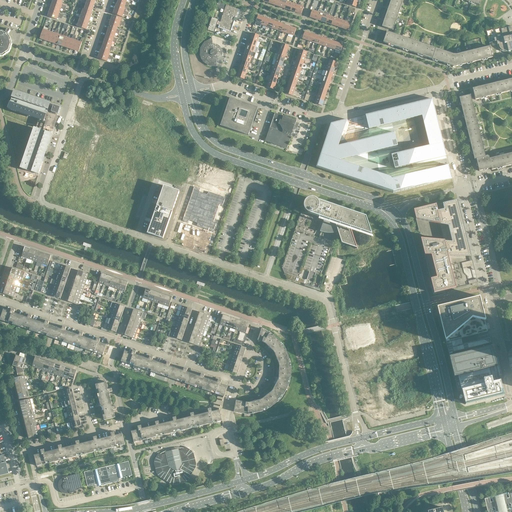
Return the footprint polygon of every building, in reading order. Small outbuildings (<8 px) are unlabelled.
[(53,0),(52,4),(66,8),(66,7),(62,5),(63,2),(62,2),(61,2),(55,0),(53,0)] [(401,6),(390,3),(386,15),(397,18),(401,6)] [(93,8),(82,4),(81,6),(85,7),(84,9),(84,10),(91,12),(92,12),(93,8)] [(116,5),(114,10),(128,14),(128,13),(124,11),(125,8),(124,8),(116,5)] [(303,7),(298,5),(295,13),(301,14),(303,7)] [(207,31),(214,33),(217,25),(219,25),(218,27),(230,32),(234,20),(233,20),(234,18),(235,18),(238,10),(226,6),(220,22),(218,22),(218,20),(212,18),(207,31)] [(60,11),(50,8),(49,12),(63,17),(63,16),(59,13),(60,11)] [(310,17),(315,19),(318,12),(312,10),(310,17)] [(319,10),(318,12),(315,19),(321,21),(323,14),(324,12),(319,10)] [(91,17),(77,12),(76,13),(81,15),(80,18),(89,21),(91,17)] [(122,19),(112,15),(111,20),(125,25),(125,24),(121,21),(122,19)] [(397,18),(386,15),(382,27),(388,29),(393,30),(397,18)] [(255,23),(261,25),(263,17),(258,16),(255,23)] [(88,25),(74,21),(73,22),(78,24),(77,27),(86,30),(88,25)] [(350,23),(345,21),(342,29),(348,30),(350,23)] [(110,24),(110,25),(108,29),(119,32),(120,31),(117,29),(117,27),(110,24)] [(46,30),(43,29),(40,39),(44,40),(49,26),(48,26),(46,30)] [(504,28),(501,29),(502,36),(494,38),(494,41),(489,43),(490,47),(490,46),(489,43),(492,42),(493,46),(497,45),(497,46),(497,47),(498,48),(499,50),(501,51),(502,52),(504,52),(505,52),(506,52),(508,51),(508,49),(511,49),(511,51),(511,50),(511,26),(510,27),(509,27),(508,27),(508,29),(505,30),(504,28)] [(296,29),(290,27),(288,34),(294,36),(296,29)] [(8,30),(6,32),(5,31),(4,32),(3,31),(0,31),(0,56),(3,57),(9,52),(10,52),(12,44),(10,37),(10,36),(9,35),(8,34),(10,31),(10,30),(9,29),(8,29),(8,30)] [(54,33),(52,32),(49,42),(53,43),(58,29),(56,29),(54,33)] [(63,36),(60,35),(57,45),(61,46),(66,32),(65,32),(63,36)] [(310,34),(305,32),(302,39),(308,41),(310,34)] [(387,32),(383,42),(391,45),(391,44),(394,45),(393,46),(398,48),(402,37),(387,32)] [(114,36),(107,33),(105,37),(116,41),(117,40),(114,38),(114,36)] [(259,36),(252,33),(250,39),(257,41),(259,36)] [(71,39),(69,38),(66,48),(70,49),(75,35),(73,35),(71,39)] [(416,42),(402,37),(398,48),(403,49),(403,48),(406,49),(405,50),(413,53),(416,42)] [(80,42),(77,41),(74,50),(79,52),(83,38),(82,38),(80,42)] [(211,41),(211,39),(204,42),(200,48),(200,49),(200,56),(203,62),(209,66),(216,67),(216,65),(216,63),(219,55),(222,56),(222,51),(220,47),(217,44),(216,44),(212,44),(211,41)] [(112,44),(104,41),(102,46),(114,49),(114,48),(111,46),(112,44)] [(431,47),(416,42),(413,53),(420,55),(421,54),(423,55),(423,56),(428,58),(431,47)] [(343,45),(337,43),(335,50),(340,52),(343,45)] [(289,46),(282,44),(280,49),(287,52),(289,46)] [(490,46),(474,50),(477,61),(482,60),(482,59),(484,58),(484,60),(492,58),(490,46)] [(447,52),(431,47),(428,58),(432,59),(433,58),(435,59),(435,60),(443,63),(447,52)] [(101,50),(99,54),(113,59),(113,58),(109,55),(110,53),(109,52),(109,53),(101,50)] [(307,52),(300,50),(298,55),(305,58),(307,52)] [(477,61),(474,50),(459,54),(461,64),(462,65),(470,63),(469,62),(472,61),(472,63),(477,61)] [(453,54),(447,52),(443,63),(447,64),(448,63),(450,64),(449,65),(453,66),(453,67),(453,61),(453,54)] [(461,64),(459,54),(456,54),(453,54),(453,61),(453,67),(456,67),(456,66),(459,66),(459,64),(461,64)] [(337,62),(330,60),(328,66),(335,68),(337,62)] [(246,74),(239,71),(237,77),(244,79),(246,74)] [(510,79),(509,79),(508,80),(508,79),(507,80),(508,80),(503,81),(506,92),(511,90),(511,78),(510,79)] [(506,92),(503,81),(498,82),(497,82),(496,83),(495,82),(495,83),(488,85),(490,96),(495,95),(495,93),(497,93),(498,94),(506,92)] [(276,84),(269,82),(267,87),(274,90),(276,84)] [(490,96),(488,85),(480,87),(480,86),(480,87),(479,87),(478,87),(477,87),(472,89),(475,100),(483,98),(483,96),(485,96),(486,97),(490,96)] [(294,90),(287,88),(285,93),(292,96),(294,90)] [(52,132),(53,132),(58,117),(61,108),(50,104),(14,91),(8,109),(44,122),(46,115),(48,116),(44,129),(45,130),(44,132),(34,128),(22,164),(21,168),(39,174),(40,171),(52,134),(52,132)] [(470,95),(459,98),(462,110),(473,107),(470,95)] [(258,107),(230,98),(220,126),(248,135),(258,107)] [(324,100),(317,98),(315,104),(322,106),(324,100)] [(452,179),(432,99),(364,115),(349,119),(331,124),(316,167),(392,193),(452,179)] [(476,120),(473,107),(462,110),(465,122),(476,120)] [(274,113),(265,141),(287,148),(294,128),(296,122),(296,121),(295,120),(274,113)] [(479,132),(476,120),(465,122),(468,135),(479,132)] [(482,144),(479,132),(468,135),(471,147),(482,144)] [(485,156),(482,144),(471,147),(474,159),(476,159),(485,157),(485,156)] [(507,166),(504,155),(489,159),(491,168),(491,170),(500,168),(499,167),(502,166),(502,167),(507,166)] [(487,156),(485,156),(485,157),(476,159),(479,171),(491,168),(489,159),(489,157),(487,156)] [(163,186),(154,213),(170,218),(179,191),(163,186)] [(196,226),(213,232),(216,223),(214,222),(219,205),(222,206),(225,198),(208,192),(207,194),(199,192),(200,189),(194,187),(182,221),(188,223),(189,220),(197,223),(196,226)] [(295,230),(282,267),(284,273),(287,280),(294,283),(320,291),(319,289),(336,240),(342,243),(356,248),(357,249),(350,228),(370,234),(365,218),(325,204),(325,203),(319,201),(319,203),(318,202),(317,201),(317,200),(316,200),(315,200),(315,199),(314,199),(313,199),(312,199),(311,199),(310,199),(309,200),(308,200),(307,201),(306,202),(306,203),(305,203),(305,204),(305,205),(305,206),(305,207),(305,208),(305,209),(305,210),(306,210),(306,211),(307,212),(308,213),(301,211),(295,230)] [(478,282),(457,200),(435,205),(434,205),(431,205),(432,206),(414,211),(419,233),(434,293),(450,289),(451,290),(454,289),(453,288),(478,282)] [(154,213),(147,234),(163,239),(170,218),(154,213)] [(25,247),(24,248),(21,257),(27,259),(30,249),(25,247)] [(35,250),(30,249),(27,259),(32,260),(35,250)] [(40,252),(35,250),(32,260),(37,262),(40,252)] [(45,254),(40,252),(37,262),(42,264),(45,254)] [(51,256),(45,254),(42,264),(47,266),(51,256)] [(71,268),(61,264),(59,270),(69,273),(71,268)] [(12,268),(10,273),(20,277),(22,271),(12,268)] [(69,273),(59,270),(57,275),(67,278),(69,273)] [(78,270),(77,276),(87,279),(88,274),(78,270)] [(20,277),(10,273),(9,278),(19,282),(20,277)] [(102,273),(101,274),(100,278),(98,283),(104,285),(107,275),(102,273)] [(67,278),(57,275),(56,280),(66,283),(67,278)] [(112,277),(107,275),(104,285),(109,287),(112,277)] [(87,279),(77,276),(75,281),(85,284),(87,279)] [(117,278),(112,277),(109,287),(114,288),(117,278)] [(19,282),(9,278),(7,284),(17,287),(19,282)] [(122,280),(117,278),(114,288),(119,290),(122,280)] [(66,283),(56,280),(54,285),(64,289),(66,283)] [(128,282),(122,280),(119,290),(124,292),(128,282)] [(85,284),(75,281),(73,286),(83,289),(85,284)] [(17,287),(7,284),(5,289),(15,292),(17,287)] [(64,289),(54,285),(52,290),(62,294),(64,289)] [(83,289),(73,286),(71,291),(81,295),(83,289)] [(146,288),(146,290),(143,298),(148,300),(151,290),(146,288)] [(15,292),(5,289),(3,294),(5,294),(13,297),(15,292)] [(62,294),(52,290),(50,296),(60,299),(62,294)] [(157,292),(151,290),(148,300),(153,302),(157,292)] [(81,295),(71,291),(70,296),(80,300),(81,295)] [(162,294),(157,292),(153,302),(158,303),(162,294)] [(167,295),(162,294),(158,303),(163,305),(167,295)] [(172,297),(167,295),(163,305),(169,307),(170,302),(172,297)] [(80,300),(70,296),(68,302),(78,305),(80,300)] [(481,302),(480,296),(472,298),(469,299),(437,307),(458,391),(462,390),(465,403),(465,405),(504,395),(499,376),(495,358),(489,337),(487,329),(483,310),(481,302)] [(125,306),(112,302),(110,307),(113,308),(123,312),(125,306)] [(192,309),(182,306),(180,311),(190,315),(192,309)] [(123,312),(113,308),(111,313),(121,317),(123,312)] [(12,309),(11,312),(3,309),(0,319),(0,320),(17,326),(21,315),(14,313),(15,310),(12,309)] [(132,315),(142,318),(144,319),(146,314),(133,309),(132,315)] [(190,315),(180,311),(179,316),(188,320),(190,315)] [(200,312),(198,317),(208,321),(210,315),(200,312)] [(121,317),(111,313),(110,319),(119,322),(121,317)] [(29,314),(28,318),(21,315),(17,326),(34,332),(38,321),(31,319),(32,316),(29,314)] [(223,314),(223,316),(220,324),(225,326),(228,316),(223,314)] [(142,318),(132,315),(130,320),(140,323),(142,318)] [(188,320),(179,316),(177,321),(187,325),(188,320)] [(233,318),(228,316),(225,326),(230,328),(233,318)] [(208,321),(198,317),(196,322),(206,326),(208,321)] [(239,320),(233,318),(230,328),(235,330),(239,320)] [(119,322),(110,319),(108,324),(118,327),(119,322)] [(46,320),(45,324),(38,321),(34,332),(68,344),(72,333),(65,330),(66,327),(63,326),(62,329),(48,325),(49,321),(46,320)] [(143,324),(140,323),(130,320),(128,325),(138,328),(141,329),(143,324)] [(244,322),(239,320),(235,330),(240,331),(244,322)] [(187,325),(177,321),(175,327),(185,330),(187,325)] [(208,327),(206,326),(196,322),(194,327),(204,331),(207,332),(208,327)] [(249,323),(244,322),(240,331),(246,333),(249,323)] [(118,327),(108,324),(106,329),(116,332),(118,327)] [(138,328),(128,325),(126,330),(136,333),(138,328)] [(185,330),(175,327),(173,332),(183,335),(185,330)] [(204,331),(194,327),(193,333),(203,336),(204,331)] [(267,331),(261,329),(258,340),(263,342),(265,344),(269,347),(277,339),(273,335),(272,336),(266,332),(267,331)] [(136,333),(126,330),(125,335),(135,339),(136,333)] [(80,332),(79,335),(72,333),(68,344),(85,349),(89,339),(82,336),(83,333),(80,332)] [(183,335),(173,332),(172,337),(181,340),(183,335)] [(203,336),(193,333),(191,338),(201,341),(203,336)] [(97,338),(96,341),(89,339),(85,349),(103,355),(104,352),(106,346),(106,345),(99,342),(100,339),(97,338)] [(201,341),(191,338),(189,343),(199,346),(201,341)] [(281,342),(277,339),(269,347),(273,351),(275,353),(277,358),(288,354),(286,349),(284,349),(280,343),(281,342)] [(246,348),(236,344),(234,350),(244,353),(246,348)] [(133,350),(132,353),(125,351),(124,352),(122,358),(121,361),(138,367),(142,357),(135,354),(136,351),(133,350)] [(244,353),(234,350),(233,355),(242,358),(244,353)] [(290,359),(288,354),(277,358),(279,363),(279,366),(279,372),(291,372),(291,367),(290,367),(288,360),(290,359)] [(24,358),(18,356),(16,355),(14,360),(24,364),(26,359),(31,360),(32,357),(25,355),(24,358)] [(242,358),(233,355),(231,360),(241,363),(242,358)] [(150,356),(149,359),(142,357),(138,367),(151,372),(153,373),(155,373),(159,363),(152,360),(153,357),(152,357),(150,356)] [(35,357),(35,358),(32,357),(31,360),(34,361),(32,367),(37,368),(41,358),(35,357)] [(46,360),(41,358),(37,368),(42,370),(46,360)] [(24,364),(14,360),(13,366),(15,367),(17,374),(23,372),(23,369),(24,364)] [(51,362),(46,360),(42,370),(47,372),(51,362)] [(241,363),(231,360),(229,365),(239,369),(241,363)] [(56,364),(51,362),(47,372),(53,374),(56,364)] [(167,362),(166,365),(159,363),(155,373),(190,385),(193,374),(186,372),(187,369),(184,368),(183,371),(169,366),(170,363),(167,362)] [(61,365),(56,364),(53,374),(58,375),(61,365)] [(66,367),(61,365),(58,375),(63,377),(66,367)] [(239,369),(229,365),(227,370),(237,374),(239,369)] [(71,369),(66,367),(63,377),(68,379),(71,369)] [(77,371),(71,369),(68,379),(73,381),(77,371)] [(25,381),(23,372),(17,374),(18,377),(14,378),(15,383),(25,381)] [(291,372),(279,372),(279,377),(278,380),(276,385),(286,390),(289,385),(287,385),(289,378),(291,378),(291,372)] [(201,373),(200,377),(193,374),(190,385),(207,391),(210,380),(203,378),(204,375),(201,373)] [(218,379),(217,382),(210,380),(207,391),(224,397),(228,386),(220,384),(221,380),(218,379)] [(106,382),(105,382),(96,385),(100,402),(111,400),(109,392),(112,392),(112,388),(108,389),(106,382)] [(286,390),(276,385),(273,390),(271,392),(267,395),(274,404),(279,401),(278,400),(282,394),(284,395),(286,390)] [(274,404),(267,395),(263,399),(260,400),(255,401),(258,413),(263,411),(263,410),(269,407),(270,408),(274,404)] [(76,404),(75,399),(64,402),(61,402),(63,408),(66,407),(76,404)] [(113,407),(111,400),(100,402),(104,420),(115,417),(113,410),(117,409),(116,406),(113,407)] [(247,402),(236,400),(234,412),(244,414),(245,413),(252,412),(252,414),(258,413),(255,401),(250,402),(247,402)] [(208,409),(209,412),(201,414),(204,425),(222,421),(219,410),(212,412),(211,408),(208,409)] [(190,413),(191,417),(184,418),(187,429),(204,425),(201,414),(194,416),(194,413),(190,413)] [(173,418),(174,421),(166,423),(169,434),(187,429),(184,418),(177,420),(176,417),(173,418)] [(155,422),(156,425),(149,427),(152,438),(169,434),(166,423),(159,424),(158,421),(155,422)] [(138,426),(139,430),(131,431),(134,442),(152,438),(149,427),(142,429),(141,425),(138,426)] [(111,433),(112,436),(104,438),(107,449),(125,445),(122,434),(115,435),(114,432),(111,433)] [(93,437),(94,440),(87,442),(90,453),(107,449),(104,438),(97,440),(96,436),(93,437)] [(76,441),(77,445),(69,447),(72,457),(90,453),(87,442),(80,444),(79,441),(76,441)] [(58,446),(59,449),(52,451),(55,462),(72,457),(69,447),(62,448),(61,445),(58,446)] [(188,480),(193,471),(194,470),(196,468),(196,464),(194,454),(192,451),(185,447),(184,449),(179,450),(179,449),(172,450),(171,450),(171,451),(165,452),(166,454),(161,455),(158,453),(155,460),(154,463),(157,474),(159,477),(166,481),(171,484),(175,485),(185,482),(188,480)] [(41,450),(42,453),(34,455),(37,466),(55,462),(52,451),(45,453),(44,449),(41,450)] [(132,476),(128,461),(106,467),(110,483),(120,481),(119,479),(132,476)] [(110,483),(106,467),(84,472),(87,486),(100,483),(101,486),(110,483)] [(82,488),(79,473),(78,474),(79,474),(63,478),(63,477),(63,478),(63,479),(61,481),(60,483),(58,483),(59,484),(58,485),(58,487),(59,489),(58,490),(59,490),(62,493),(66,494),(70,493),(70,494),(70,493),(69,491),(82,487),(82,488)] [(511,511),(511,491),(484,498),(487,511),(511,511)]
